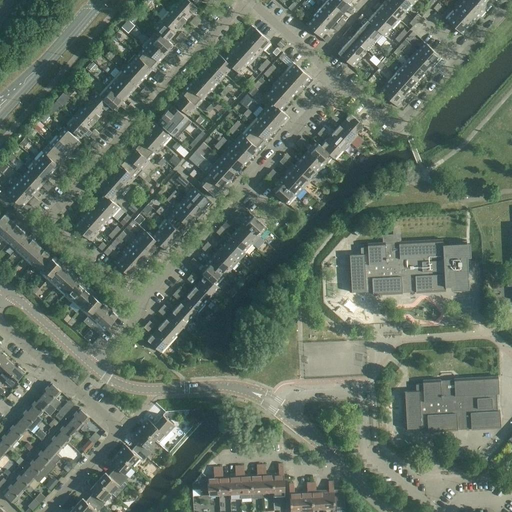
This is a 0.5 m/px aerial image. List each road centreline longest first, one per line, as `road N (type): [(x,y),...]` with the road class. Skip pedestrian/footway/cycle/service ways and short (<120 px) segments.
road 1 (residential): [(139,304),(45,219),(248,0)]
road 2 (residential): [(139,304),(341,81)]
road 3 (residential): [(341,81),(388,124),(405,123),(509,0)]
road 4 (unclassified): [(437,511),(366,451),(362,395),(302,397),(289,415)]
road 5 (secondary): [(0,118),(103,0)]
road 6 (unclassified): [(244,390),(131,388),(93,367)]
road 7 (residential): [(353,472),(293,474),(291,458),(220,459)]
road 8 (secondary): [(93,0),(0,98)]
road 9 (residential): [(252,0),(341,81)]
